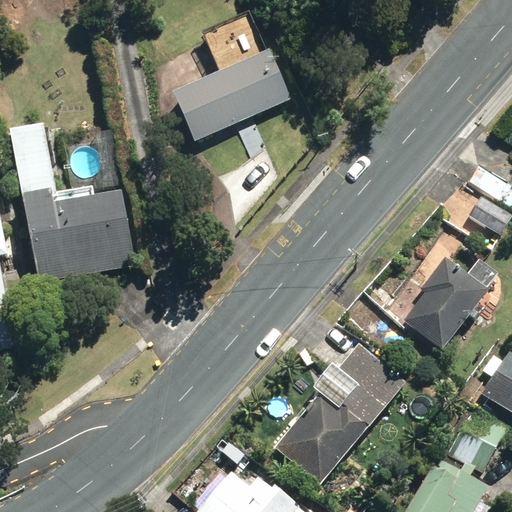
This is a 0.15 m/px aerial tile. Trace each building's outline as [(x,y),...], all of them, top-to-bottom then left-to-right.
[(168,108),(189,155),(286,109),(265,64),(168,108)] [(38,136),(5,144),(37,294),(132,273),(117,204),(92,210),(89,195),(53,203),(38,136)] [(511,181),(507,189),(474,168),(463,185),(511,216),(511,181)] [(454,235),(484,255),(507,222),(474,200),(454,235)] [(0,356),(30,350),(22,310),(4,312),(0,291),(0,268),(3,267),(0,249),(0,356)] [(491,282),(472,267),(462,280),(438,262),(416,291),(401,279),(377,311),(359,297),(341,320),(377,349),(392,331),(398,335),(402,330),(435,355),(491,282)] [(267,452),(312,492),(396,392),(350,352),(330,376),(348,392),(329,414),(309,399),(267,452)] [(475,397),(511,424),(511,363),(504,357),(475,397)] [(477,472),(504,433),(471,410),(443,450),(477,472)] [(401,511),(470,511),(481,494),(431,463),(401,511)] [(285,511),(250,483),(243,493),(224,477),(193,511),(285,511)]
